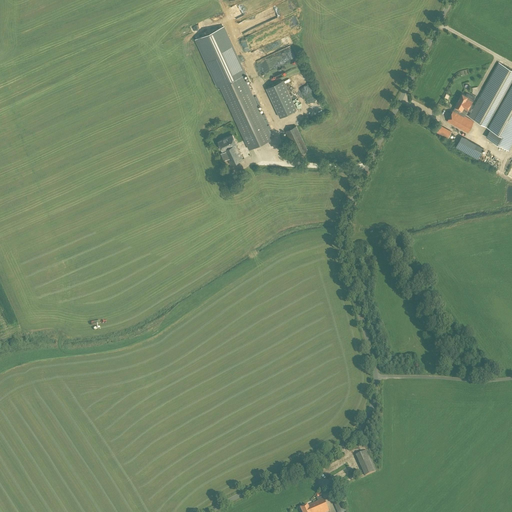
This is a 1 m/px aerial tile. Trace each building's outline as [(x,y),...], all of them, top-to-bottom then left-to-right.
[(259,34),(263,42),(288,29),(284,21),(259,34)] [(249,149),(253,148),(273,139),(251,90),(244,74),(246,73),(224,26),(197,39),(218,85),(220,84),(249,149)] [(511,142),(511,70),(499,63),(469,116),(491,129),(486,137),(508,149),(511,142)] [(280,118),(297,110),(283,80),(266,88),(280,118)] [(468,133),(474,121),(465,116),(466,113),(474,100),(463,93),(455,107),(453,110),(447,121),(468,133)] [(448,139),(452,131),(437,123),(432,131),(448,139)] [(297,155),(308,150),(296,126),(285,131),(297,155)] [(243,159),(236,144),(237,144),(233,134),(218,141),(222,150),(223,150),(230,165),(243,159)] [(478,159),(484,148),(462,136),(456,147),(470,156),(478,159)] [(225,185),(233,181),(229,174),(221,177),(225,185)] [(365,477),(376,471),(367,450),(356,455),(365,477)] [(345,511),(343,506),(347,504),(344,498),(343,498),(340,492),(337,494),(335,491),(329,493),(337,511),(345,511)] [(302,511),(328,511),(329,511),(324,499),(308,506),(308,505),(301,508),(302,511)]
